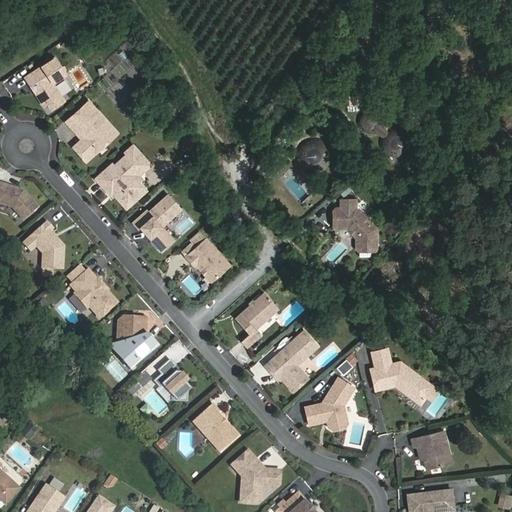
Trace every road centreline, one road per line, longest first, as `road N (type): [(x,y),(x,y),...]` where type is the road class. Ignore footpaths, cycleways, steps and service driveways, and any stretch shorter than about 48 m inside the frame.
road 1 (unclassified): [(386,511),(379,485),(359,469),(319,460),(291,441),(25,146),(0,105)]
road 2 (track): [(511,427),(280,253)]
road 3 (track): [(233,171),(184,67),(134,0)]
